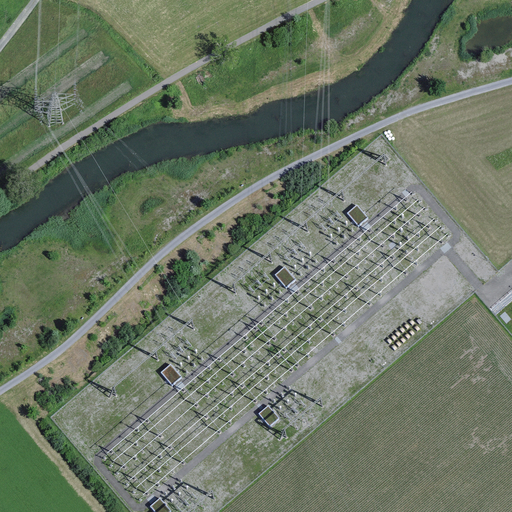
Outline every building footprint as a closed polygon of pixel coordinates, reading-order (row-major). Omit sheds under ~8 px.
[(371,219),(360,206),(350,214),(361,227),(371,219)] [(298,280),(287,267),(278,276),(289,289),(298,280)] [(184,378),(173,365),(164,373),(175,386),(184,378)] [(282,419),(271,406),(261,415),(272,428),(282,419)] [(173,511),(163,499),(153,507),(157,511),(173,511)]
